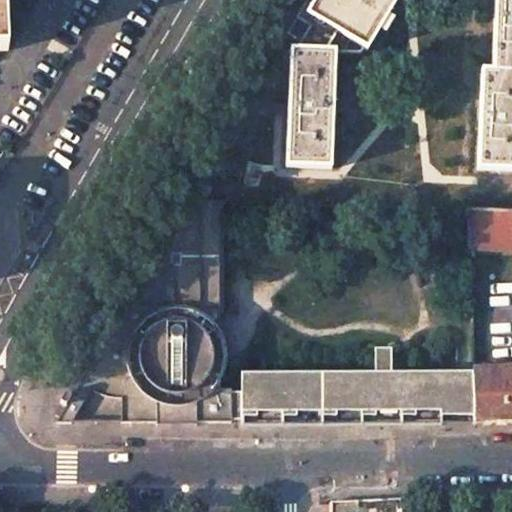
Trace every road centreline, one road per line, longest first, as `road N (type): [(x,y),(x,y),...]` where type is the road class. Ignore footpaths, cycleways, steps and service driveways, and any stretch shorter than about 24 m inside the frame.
road 1 (tertiary): [(0,355),(199,0)]
road 2 (residential): [(0,466),(292,465)]
road 3 (residential): [(292,465),(511,456)]
